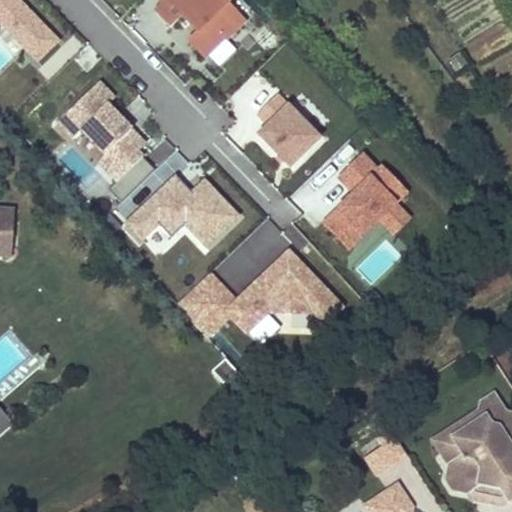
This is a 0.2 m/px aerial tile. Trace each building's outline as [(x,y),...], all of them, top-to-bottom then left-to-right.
[(0,0),(0,20),(38,59),(58,38),(20,0),(0,0)] [(188,38),(209,59),(250,19),(231,0),(169,0),(161,8),(178,25),(187,15),(199,27),(188,38)] [(113,96),(98,80),(57,121),(72,136),(80,128),(123,171),(108,186),(121,200),(154,167),(136,150),(144,142),(106,103),(113,96)] [(319,135),(275,91),(257,111),(268,122),(258,132),(290,164),(319,135)] [(80,128),(72,136),(95,159),(88,166),(108,186),(123,171),(80,128)] [(353,193),(323,224),(350,250),(380,220),(395,235),(411,220),(396,206),(409,194),(382,166),(379,170),(363,155),(338,179),(353,193)] [(174,176),(127,222),(143,239),(159,224),(170,236),(182,224),(209,251),(243,218),(205,179),(191,193),(174,176)] [(0,247),(10,248),(13,211),(0,209),(0,247)] [(0,254),(9,255),(10,248),(0,247),(0,254)] [(209,274),(176,305),(209,341),(230,320),(244,333),(268,312),(315,315),(326,326),(346,308),(290,250),(236,301),(209,274)] [(226,354),(215,366),(227,376),(238,364),(226,354)] [(493,394),(482,402),(480,410),(434,440),(450,466),(447,479),(453,489),(467,491),(480,483),(501,488),(509,500),(511,500),(511,418),(510,420),(493,394)] [(0,433),(10,425),(0,412),(0,433)] [(378,476),(407,456),(391,433),(379,441),(385,450),(368,461),(378,476)] [(480,483),(467,491),(472,498),(502,505),(509,500),(501,488),(480,483)] [(392,491),(406,511),(412,511),(413,509),(398,487),(392,491)] [(406,511),(392,491),(367,507),(370,511),(406,511)] [(248,511),(278,511),(266,493),(245,506),(248,511)]
